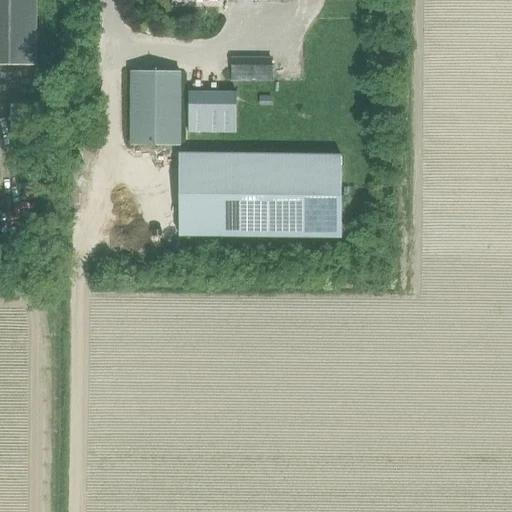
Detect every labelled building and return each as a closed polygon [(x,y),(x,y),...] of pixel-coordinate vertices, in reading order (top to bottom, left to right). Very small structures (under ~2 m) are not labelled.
[(0,0),(0,65),(35,66),(35,0),(0,0)] [(338,74),(343,61),(329,56),(325,69),(338,74)] [(272,83),(272,59),(230,59),(230,83),(272,83)] [(180,147),(180,72),(130,72),(129,146),(180,147)] [(188,93),(188,132),(236,132),(236,93),(188,93)] [(179,236),(340,238),(341,156),(180,154),(179,236)]
